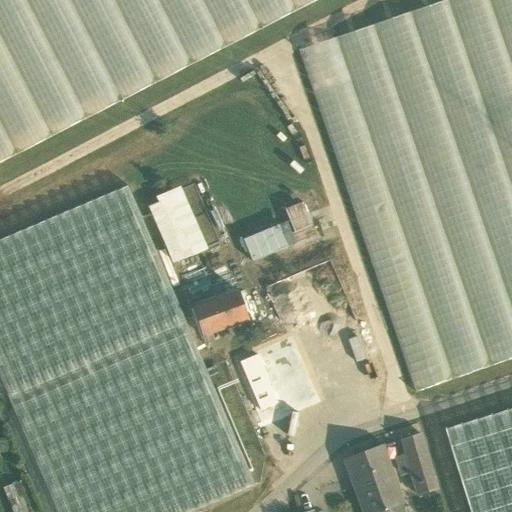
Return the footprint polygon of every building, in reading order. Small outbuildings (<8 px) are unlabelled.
[(0,0),(0,161),(315,0),(0,0)] [(511,0),(444,0),(298,49),(414,388),(511,355),(511,0)] [(0,240),(0,380),(55,511),(193,511),(254,486),(166,278),(152,245),(127,187),(0,240)] [(181,187),(144,201),(169,263),(205,248),(181,187)] [(289,234),(294,244),(315,236),(302,203),(285,210),(294,232),(289,234)] [(278,226),(243,240),(252,261),(287,247),(278,226)] [(193,308),(202,337),(248,321),(238,292),(193,308)] [(264,354),(282,395),(300,387),(283,346),(264,354)] [(265,399),(245,353),(229,359),(250,406),(265,399)] [(469,511),(511,511),(511,409),(444,430),(469,511)] [(408,465),(414,483),(433,477),(420,435),(401,441),(406,455),(397,458),(400,468),(408,465)] [(401,503),(393,479),(394,478),(382,447),(345,460),(356,491),(363,511),(376,511),(387,508),(401,503)]
